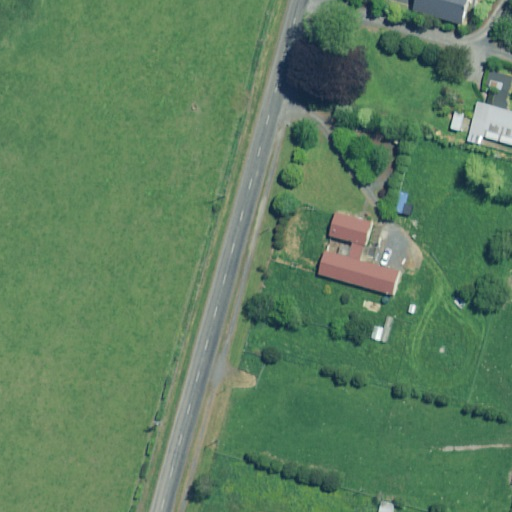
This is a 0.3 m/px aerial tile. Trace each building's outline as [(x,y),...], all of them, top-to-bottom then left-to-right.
[(449,0),(428,0),(427,3),(447,9),(449,0)] [(494,94),(491,107),(479,103),(471,134),(511,144),(511,109),(511,110),(511,107),(511,76),(491,72),(486,92),(494,94)] [(465,115),(456,112),(451,129),(460,131),(465,115)] [(372,223),(336,213),(330,236),(354,243),(350,259),(326,252),(319,274),(394,296),(400,273),(361,262),(372,223)] [(436,273),(428,264),(421,270),(429,280),(436,273)] [(393,511),(394,504),(381,503),(380,511),(393,511)]
